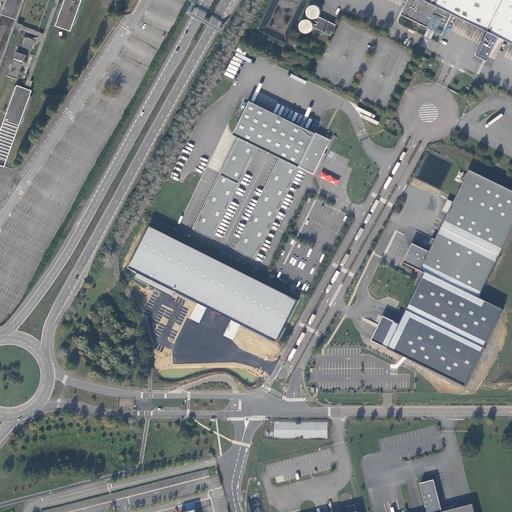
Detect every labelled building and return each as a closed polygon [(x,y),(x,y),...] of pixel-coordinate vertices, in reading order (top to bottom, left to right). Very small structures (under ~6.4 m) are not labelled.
[(0,69),(25,0),(8,0),(0,22),(0,69)] [(83,0),(66,0),(57,26),(72,31),(83,0)] [(511,0),(407,0),(401,14),(442,34),(452,13),(511,42),(511,0)] [(308,15),(309,16),(309,17),(311,18),(312,18),(315,18),(316,18),(317,18),(318,17),(319,17),(319,16),(320,15),(321,13),(321,11),(320,9),(319,7),(318,6),(316,5),(314,5),(312,5),(311,6),(309,7),(308,9),(307,11),(307,13),(308,15)] [(331,35),(336,25),(319,16),(319,17),(318,17),(317,18),(316,18),(315,18),(315,20),(317,22),(316,24),(312,23),(313,23),(313,24),(313,25),(313,26),(313,27),(331,35)] [(307,19),(304,20),(302,21),(301,22),(300,24),(300,26),(300,27),(301,29),(301,30),(303,31),(304,32),(306,33),(308,33),(310,32),(312,30),(313,29),(313,27),(313,26),(313,25),(313,24),(313,23),(312,23),(311,21),(309,20),(307,19)] [(431,39),(434,32),(427,29),(424,36),(431,39)] [(34,49),(35,45),(37,46),(39,45),(39,44),(39,43),(39,42),(39,41),(36,39),(35,39),(34,40),(30,38),(28,38),(26,39),(24,41),(24,42),(25,44),(24,46),(25,48),(28,49),(31,50),(33,50),(34,49)] [(48,91),(64,45),(54,42),(37,87),(48,91)] [(26,56),(17,52),(9,75),(18,78),(26,56)] [(29,75),(23,73),(20,83),(26,85),(29,75)] [(34,90),(19,84),(0,136),(0,163),(6,166),(34,90)] [(239,137),(195,228),(213,237),(257,145),(282,157),(237,250),(255,259),(300,167),(314,174),(331,139),(249,100),(233,134),(239,137)] [(290,120),(294,111),(277,103),(273,111),(290,120)] [(429,254),(411,245),(403,264),(424,274),(425,271),(478,300),(511,231),(511,193),(470,172),(453,204),(447,201),(442,213),(446,215),(435,241),(431,239),(429,245),(432,247),(429,254)] [(276,341),(296,298),(147,228),(128,268),(137,273),(134,278),(176,298),(178,294),(197,303),(189,318),(198,322),(200,318),(201,319),(206,308),(276,341)] [(478,300),(425,271),(424,274),(399,325),(382,316),(370,341),(464,387),(502,310),(478,300)] [(327,422),(274,422),(274,438),(327,439),(327,422)] [(427,511),(474,511),(473,504),(442,511),(434,480),(420,484),(427,511)]
